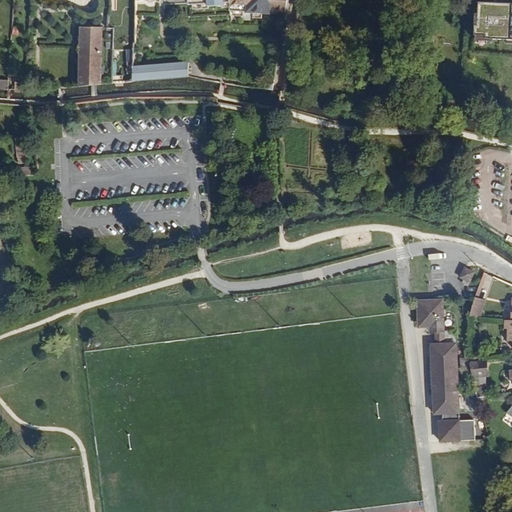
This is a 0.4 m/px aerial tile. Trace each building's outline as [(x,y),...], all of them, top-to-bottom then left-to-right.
[(145,0),(157,0),(187,0),(189,0),(189,6),(208,4),(208,6),(223,5),(224,2),(230,2),(231,15),(246,14),(246,16),(273,15),(273,11),(286,12),(288,1),(287,0),(145,0)] [(511,4),(479,3),(478,16),(476,16),(475,40),(507,42),(508,44),(511,44),(511,4)] [(101,84),(102,28),(91,28),(92,13),(81,12),(78,87),(101,84)] [(188,70),(187,62),(133,66),(134,80),(188,77),(188,70)] [(0,89),(8,90),(8,81),(0,79),(0,89)] [(26,91),(26,83),(15,82),(14,90),(26,91)] [(433,117),(434,105),(425,105),(424,116),(433,117)] [(49,117),(47,107),(32,108),(33,118),(49,117)] [(53,157),(49,117),(33,118),(38,159),(53,157)] [(34,156),(31,137),(16,139),(18,159),(34,156)] [(436,171),(437,163),(413,161),(412,169),(436,171)] [(468,286),(476,271),(466,266),(460,277),(464,279),(462,283),(468,286)] [(484,299),(494,275),(486,272),(476,296),(484,299)] [(482,316),(487,299),(484,299),(476,296),(471,315),(482,316)] [(462,440),(458,343),(452,343),(452,330),(445,330),(444,299),(419,300),(420,327),(428,327),(432,327),(432,333),(436,333),(444,333),(445,344),(436,344),(432,344),(435,414),(442,414),(443,421),(441,421),(441,442),(462,440)] [(445,344),(444,333),(436,333),(436,344),(445,344)] [(489,370),(488,360),(471,361),(473,377),(479,377),(478,371),(489,370)] [(488,386),(487,375),(490,375),(489,370),(478,371),(479,377),(473,377),(476,387),(485,386),(488,386)] [(487,397),(485,386),(476,387),(477,397),(487,397)] [(488,408),(487,397),(477,397),(482,409),(488,408)]
